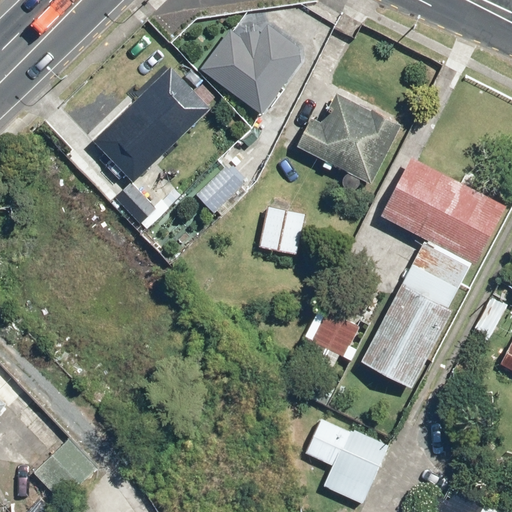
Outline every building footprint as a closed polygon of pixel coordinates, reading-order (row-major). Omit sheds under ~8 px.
[(237,28),(207,65),(266,111),(313,50),(274,20),(265,31),(256,24),(247,35),(237,28)] [(102,137),(141,176),(212,105),(173,66),(102,137)] [(334,86),(305,144),(376,180),(406,122),(334,86)] [(420,154),(389,214),(478,259),(509,200),(420,154)] [(203,193),(217,208),(245,183),(231,167),(203,193)] [(158,206),(136,181),(120,195),(142,220),(158,206)] [(273,206),(264,243),(297,250),(306,213),(273,206)] [(477,261),(431,237),(409,279),(455,303),(477,261)] [(367,355),(418,381),(456,307),(405,281),(367,355)] [(334,309),(319,339),(348,353),(363,323),(334,309)] [(0,415),(11,402),(0,393),(0,415)] [(387,445),(323,416),(306,452),(371,481),(387,445)] [(40,469),(65,498),(102,465),(77,436),(40,469)]
